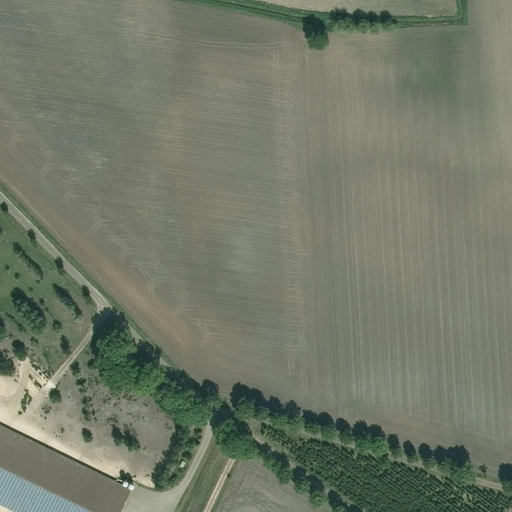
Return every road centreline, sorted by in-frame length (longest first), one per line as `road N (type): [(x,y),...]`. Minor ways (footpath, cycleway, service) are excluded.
road 1 (residential): [(349,511),(217,412),(0,195)]
road 2 (track): [(217,412),(511,493)]
road 3 (track): [(110,309),(16,426)]
